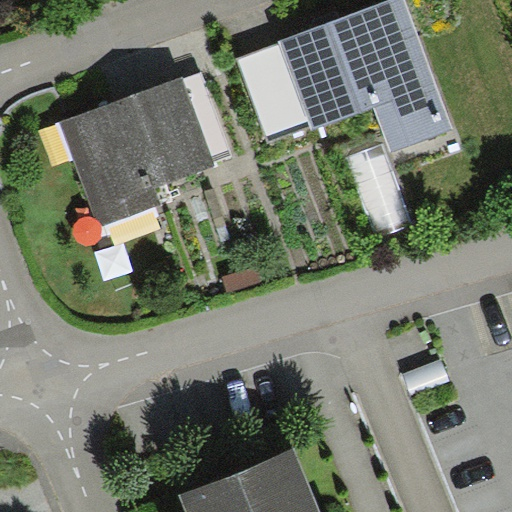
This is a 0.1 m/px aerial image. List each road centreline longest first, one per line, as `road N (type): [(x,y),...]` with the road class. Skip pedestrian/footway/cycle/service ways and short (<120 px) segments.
road 1 (residential): [(55,377),(511,218)]
road 2 (residential): [(0,75),(186,0)]
road 3 (residential): [(55,377),(100,511)]
road 4 (residential): [(55,377),(0,253)]
